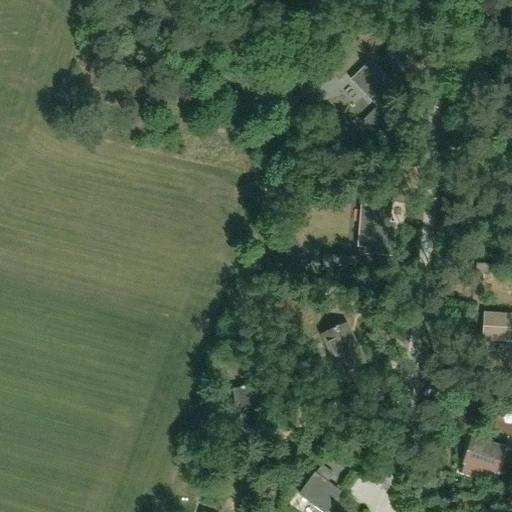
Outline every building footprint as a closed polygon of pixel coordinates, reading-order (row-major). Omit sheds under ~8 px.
[(389,96),(385,92),(392,85),(370,63),(351,81),(378,108),(389,96)] [(364,250),(393,253),(395,219),(389,219),(391,202),(367,201),(368,200),(363,200),(363,204),(364,204),(361,244),(365,244),(364,250)] [(483,340),(511,342),(511,316),(484,315),(483,340)] [(367,330),(375,333),(378,325),(369,322),(367,330)] [(339,374),(349,369),(362,363),(346,326),(322,337),(339,374)] [(239,420),(265,417),(260,387),(245,389),(245,387),(240,388),(241,390),(235,391),(239,420)] [(494,475),(502,450),(473,440),(464,465),(494,475)] [(327,483),(334,474),(322,465),(299,496),(321,511),(325,511),(340,493),(327,483)]
